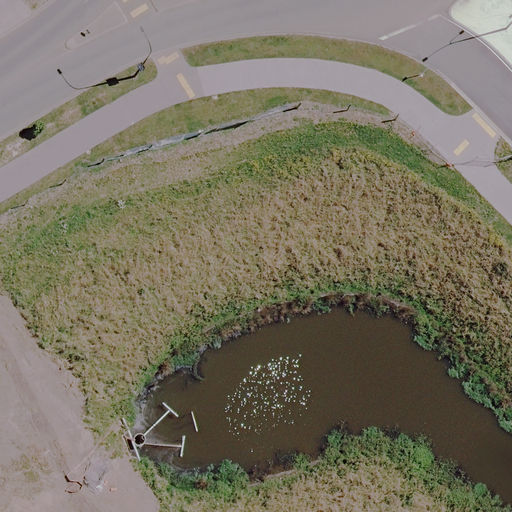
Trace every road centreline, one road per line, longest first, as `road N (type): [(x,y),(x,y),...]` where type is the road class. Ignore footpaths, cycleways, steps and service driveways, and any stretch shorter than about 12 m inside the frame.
road 1 (tertiary): [(281,0),(10,83)]
road 2 (secondary): [(511,107),(404,0)]
